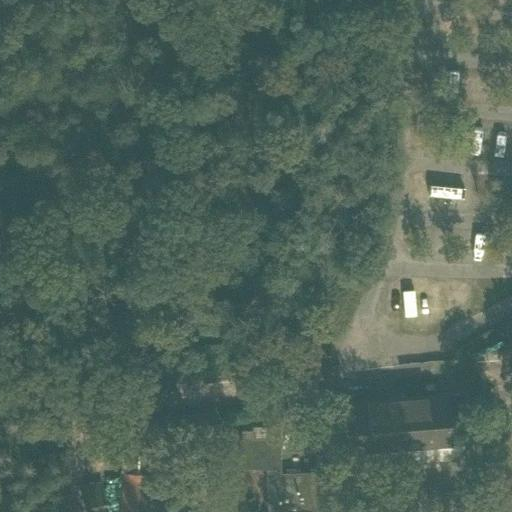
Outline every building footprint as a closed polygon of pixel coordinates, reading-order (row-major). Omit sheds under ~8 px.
[(343,404),(348,454),(386,451),(452,445),(447,396),(343,404)] [(108,399),(110,428),(116,427),(116,426),(135,425),(135,424),(136,424),(135,397),(108,399)] [(139,452),(139,453),(154,452),(189,450),(219,448),(216,414),(187,417),(188,420),(136,424),(135,424),(135,425),(138,452),(139,452)] [(116,427),(119,454),(138,452),(135,425),(116,426),(116,427)] [(229,469),(248,469),(247,442),(223,457),(229,469)] [(248,469),(279,469),(279,442),(247,442),(248,469)] [(207,474),(223,511),(248,511),(229,469),(223,457),(219,448),(189,450),(201,477),(207,474)] [(139,453),(137,476),(124,475),(121,511),(149,511),(151,483),(154,452),(139,453)] [(332,511),(330,473),(266,476),(267,511),(332,511)] [(223,511),(207,474),(201,477),(217,511),(223,511)] [(82,492),(87,511),(106,511),(100,487),(82,492)]
